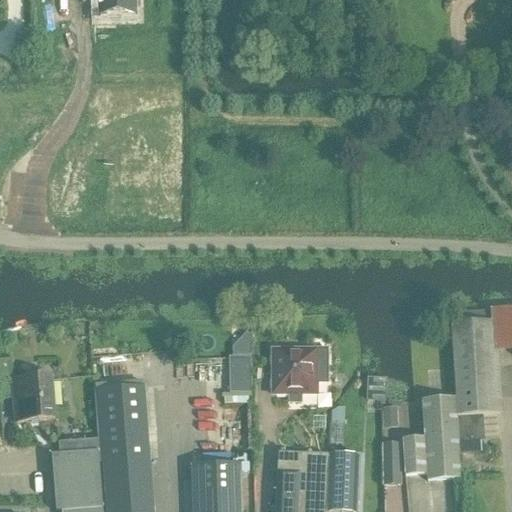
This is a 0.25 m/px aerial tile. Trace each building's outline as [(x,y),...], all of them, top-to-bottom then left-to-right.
[(100,0),(100,4),(98,4),(98,7),(100,7),(100,16),(133,16),(132,0),(100,0)] [(511,310),(451,314),(451,327),(458,444),(483,443),(482,417),(496,416),(493,353),(511,352),(511,310)] [(326,352),(272,352),(272,396),(316,396),(316,384),(326,384),(326,352)] [(12,360),(0,360),(0,399),(13,399),(15,423),(54,420),(51,380),(13,382),(12,360)] [(237,365),(217,365),(218,374),(238,373),(237,365)] [(367,380),(367,400),(384,401),(385,380),(367,380)] [(146,388),(97,392),(102,463),(105,463),(151,460),(146,388)] [(425,441),(403,442),(405,478),(427,477),(428,483),(459,481),(455,402),(423,403),(425,441)] [(396,410),(383,411),(383,426),(396,425),(396,410)] [(58,458),(51,458),(55,511),(69,511),(103,508),(98,441),(57,444),(58,458)] [(399,447),(383,447),(383,474),(384,487),(400,487),(399,447)] [(278,455),(276,511),(324,511),(327,457),(278,455)] [(330,457),(327,511),(355,511),(358,459),(330,457)] [(155,511),(151,460),(105,463),(108,511),(155,511)] [(240,511),(239,466),(191,467),(192,511),(240,511)]
